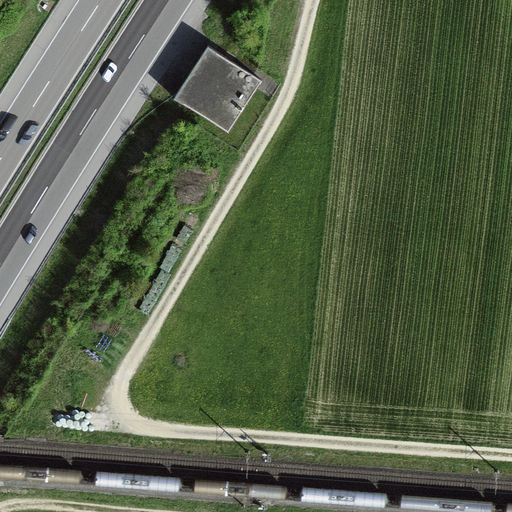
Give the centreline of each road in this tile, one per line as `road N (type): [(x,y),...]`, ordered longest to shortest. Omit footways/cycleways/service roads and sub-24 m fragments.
road 1 (track): [(313,0),(278,113),(128,367),(121,402),(145,429),(511,456)]
road 2 (motorway): [(0,264),(166,0)]
road 3 (motorway): [(101,0),(0,159)]
